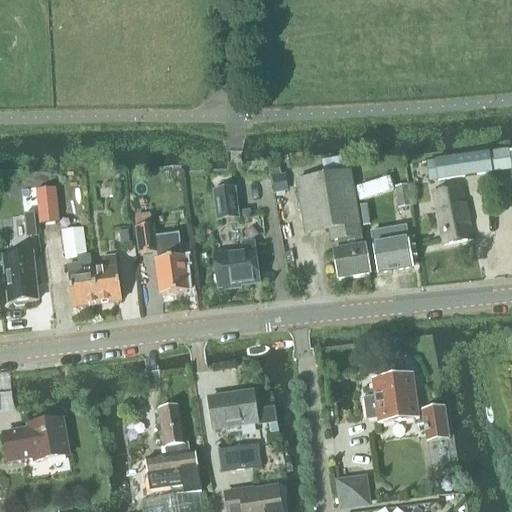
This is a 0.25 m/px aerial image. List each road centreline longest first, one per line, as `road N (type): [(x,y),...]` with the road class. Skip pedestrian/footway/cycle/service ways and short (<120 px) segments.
road 1 (secondary): [(0,355),(298,317)]
road 2 (unclassified): [(0,121),(233,116)]
road 3 (secondary): [(298,317),(511,295)]
road 4 (residential): [(326,511),(298,317)]
